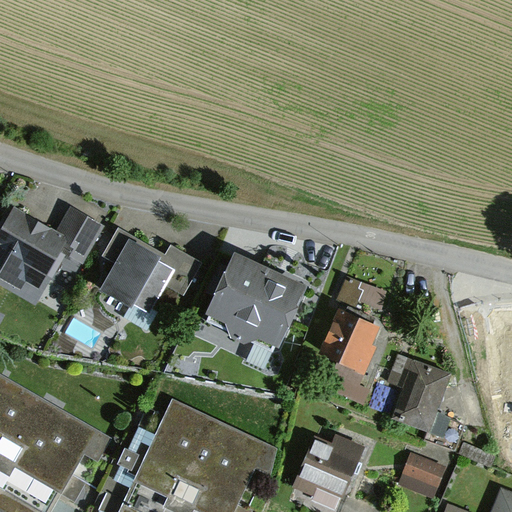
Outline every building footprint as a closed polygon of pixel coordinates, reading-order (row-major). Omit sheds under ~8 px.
[(102,227),(69,210),(56,234),(14,211),(0,235),(0,280),(21,292),(26,283),(40,291),(62,251),(82,262),(102,227)] [(183,298),(202,266),(171,247),(161,264),(144,254),(148,247),(120,231),(105,258),(119,267),(102,296),(131,313),(135,307),(150,316),(166,288),(183,298)] [(308,290),(238,257),(208,320),(234,332),(231,337),(251,346),(254,339),(279,351),(308,290)] [(385,294),(343,277),(335,296),(377,313),(385,294)] [(380,331),(337,312),(319,355),(338,364),(327,391),(365,407),(372,391),(362,386),(377,351),(373,349),(380,331)] [(440,414),(453,376),(397,356),(387,383),(404,389),(392,420),(445,439),(452,418),(440,414)] [(113,444),(0,376),(0,511),(54,511),(63,498),(77,507),(90,486),(75,477),(88,457),(100,464),(113,444)] [(94,381),(84,403),(107,413),(117,391),(94,381)] [(254,511),(271,476),(276,452),(175,404),(124,511),(254,511)] [(316,511),(338,511),(364,451),(336,439),(330,451),(313,444),(289,501),(316,511)] [(495,458),(464,445),(460,455),(490,468),(495,458)] [(435,498),(446,468),(411,455),(400,485),(435,498)] [(511,511),(511,497),(503,493),(495,511),(511,511)]
